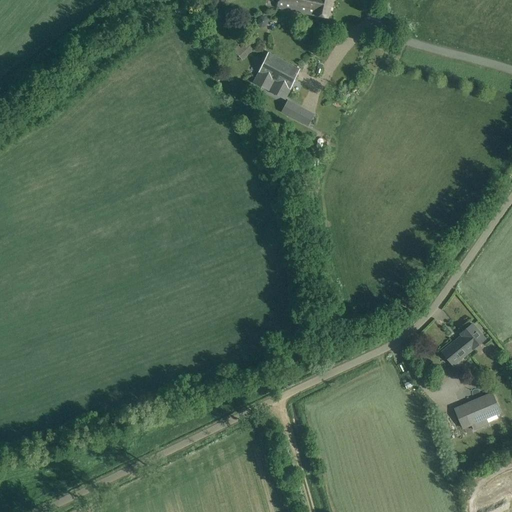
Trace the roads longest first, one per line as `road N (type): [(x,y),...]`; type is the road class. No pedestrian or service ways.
road 1 (unclassified): [(40,511),(389,347),(441,299),(511,200)]
road 2 (track): [(511,69),(398,38),(379,28),(366,0)]
